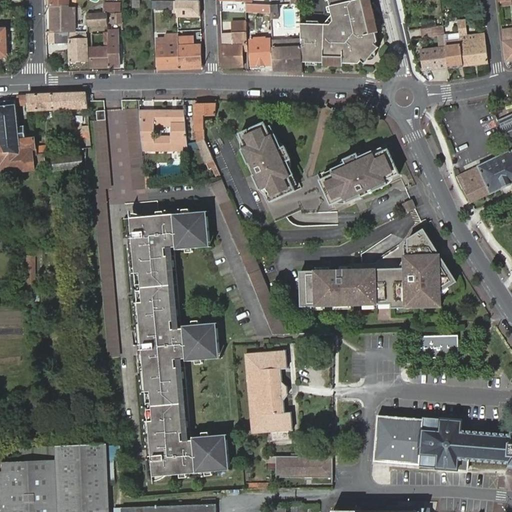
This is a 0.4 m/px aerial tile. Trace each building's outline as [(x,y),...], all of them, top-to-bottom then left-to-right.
[(67,0),(49,0),(50,34),(74,33),(74,8),(68,8),(67,0)] [(178,17),(200,17),(200,0),(177,0),(177,3),(177,11),(178,17)] [(301,43),(302,63),(357,64),(360,61),(364,65),(369,58),(363,52),(366,48),(373,54),(378,48),(375,45),(378,41),(368,0),(328,0),(334,24),(300,24),(301,43)] [(156,11),(172,11),(172,3),(156,3),(156,11)] [(245,11),(271,12),(270,4),(260,3),(246,3),(245,3),(245,4),(245,11)] [(108,13),(114,13),(114,4),(105,4),(105,13),(108,13)] [(88,15),(88,27),(108,27),(108,14),(88,15)] [(443,19),(421,22),(422,29),(443,25),(443,19)] [(488,64),(485,33),(468,35),(466,21),(459,22),(460,34),(460,38),(464,67),(488,64)] [(241,46),(246,46),(246,23),(231,23),(231,34),(231,46),(221,46),(222,68),(241,68),(241,46)] [(446,48),(448,68),(464,67),(460,38),(460,34),(449,35),(448,28),(444,28),(446,48)] [(108,34),(109,68),(119,68),(118,31),(108,32),(108,34)] [(511,31),(510,31),(502,32),(505,62),(505,63),(511,61),(511,31)] [(78,36),(77,33),(56,34),(57,44),(70,44),(70,62),(87,62),(87,36),(78,36)] [(91,68),(109,68),(108,34),(104,34),(104,48),(91,48),(91,68)] [(179,70),(200,69),(199,47),(194,47),(182,47),(182,38),(182,34),(178,34),(178,36),(179,70)] [(221,34),(221,46),(231,46),(231,34),(221,34)] [(158,71),(179,70),(178,36),(165,36),(165,40),(157,40),(158,71)] [(182,47),(194,47),(194,38),(182,38),(182,47)] [(250,43),(251,66),(270,66),(269,43),(265,43),(265,40),(253,41),(253,43),(250,43)] [(271,43),(273,72),(302,73),(302,63),(301,43),(271,43)] [(363,52),(369,58),(373,54),(366,48),(363,52)] [(422,71),(448,68),(446,48),(420,51),(422,71)] [(86,91),(20,93),(17,100),(0,100),(0,163),(3,163),(4,171),(35,168),(34,160),(45,159),(44,144),(33,144),(33,136),(24,136),(24,123),(18,123),(18,102),(28,102),(29,108),(60,107),(61,114),(71,114),(68,107),(88,107),(86,91)] [(214,116),(215,104),(194,104),(195,116),(191,115),(191,120),(195,121),(195,131),(201,131),(201,135),(204,134),(203,117),(214,116)] [(139,109),(139,108),(126,109),(133,188),(146,187),(146,186),(142,148),(139,109)] [(184,108),(139,109),(142,148),(188,147),(184,108)] [(104,109),(95,109),(96,120),(105,119),(104,109)] [(470,203),(511,184),(511,113),(498,120),(511,152),(457,177),(470,203)] [(110,187),(105,119),(96,120),(93,120),(98,188),(110,187)] [(262,124),(238,135),(242,143),(245,149),(241,152),(259,191),(263,188),(267,196),(270,203),(294,192),(292,187),(288,177),(292,175),(288,168),(285,162),(289,160),(283,148),(280,151),(277,143),(274,137),(269,139),(265,129),(262,124)] [(83,148),(91,148),(89,125),(72,126),(73,139),(82,139),(83,148)] [(269,127),(265,129),(269,139),(274,137),(269,127)] [(207,162),(214,159),(205,139),(199,142),(207,162)] [(370,151),(372,156),(382,151),(380,146),(370,151)] [(345,163),(331,169),(333,173),(324,178),(319,180),(330,205),(337,201),(344,198),(346,203),(386,184),(383,179),(392,176),(398,173),(386,148),(382,151),(372,156),(370,151),(365,154),(357,158),(355,154),(343,159),(345,163)] [(52,159),(53,172),(83,169),(83,156),(52,159)] [(322,174),(324,178),(333,173),(331,169),(322,174)] [(392,176),(383,179),(386,184),(390,180),(391,179),(392,176)] [(259,268),(222,182),(211,186),(247,272),(259,268)] [(104,188),(92,189),(107,357),(119,356),(104,188)] [(406,202),(410,210),(416,207),(412,198),(406,202)] [(157,214),(156,200),(141,201),(142,215),(157,214)] [(142,215),(130,216),(130,222),(129,225),(129,230),(130,233),(132,237),(135,236),(135,243),(132,243),(134,271),(139,272),(140,283),(135,283),(135,290),(141,289),(141,301),(136,302),(140,336),(142,336),(143,343),(140,343),(141,348),(143,348),(143,355),(142,355),(145,391),(149,391),(149,402),(146,403),(146,409),(150,408),(151,420),(147,419),(149,448),(152,449),(153,455),(150,456),(149,459),(148,463),(149,468),(151,471),(152,475),(216,470),(216,465),(229,464),(227,439),(214,439),(213,435),(191,437),(192,438),(185,439),(181,439),(181,431),(185,431),(179,366),(174,366),(173,358),(179,358),(185,357),(185,360),(207,358),(206,353),(219,352),(217,328),(204,329),(204,324),(182,325),(182,328),(175,328),(171,329),(170,321),(174,321),(169,257),(165,257),(165,248),(168,248),(175,247),(175,249),(197,248),(196,243),(209,242),(207,216),(195,216),(194,211),(157,214),(142,215)] [(404,268),(389,269),(391,307),(400,307),(399,303),(405,303),(405,307),(426,306),(426,302),(432,302),(432,306),(441,305),(440,293),(458,283),(454,276),(451,278),(433,250),(437,248),(426,230),(407,239),(407,255),(403,255),(404,268)] [(259,268),(247,272),(263,309),(274,305),(259,268)] [(299,272),(300,307),(376,304),(375,269),(299,272)] [(274,305),(263,309),(271,335),(286,334),(274,305)] [(458,356),(457,336),(419,338),(420,358),(458,356)] [(285,350),(245,353),(252,432),(291,429),(291,411),(284,411),(283,396),(286,393),(285,386),(282,385),(280,368),(287,368),(285,350)] [(388,426),(389,417),(378,416),(377,425),(388,426)] [(387,454),(386,464),(421,465),(420,469),(469,471),(470,458),(510,460),(510,466),(511,466),(511,429),(511,436),(462,433),(463,419),(424,417),(423,419),(389,417),(388,426),(377,425),(376,454),(387,454)] [(109,511),(106,440),(53,443),(53,444),(53,456),(55,511),(109,511)] [(53,444),(18,445),(18,458),(53,456),(53,444)] [(375,463),(386,464),(387,454),(376,454),(375,463)] [(332,455),(276,456),(276,476),(332,476),(332,455)] [(55,511),(53,456),(18,458),(1,459),(0,460),(0,511),(55,511)] [(215,511),(216,503),(120,507),(120,511),(215,511)]
